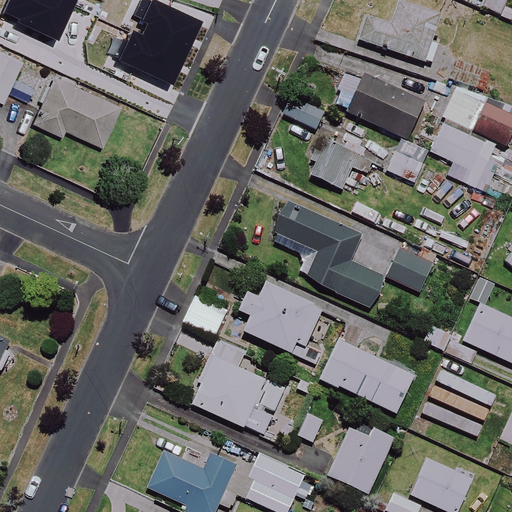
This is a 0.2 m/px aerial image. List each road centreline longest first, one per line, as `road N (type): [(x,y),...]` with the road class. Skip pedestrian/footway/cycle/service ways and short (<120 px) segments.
road 1 (residential): [(275,0),(148,274)]
road 2 (residential): [(148,274),(38,511)]
road 3 (residential): [(0,203),(148,274)]
